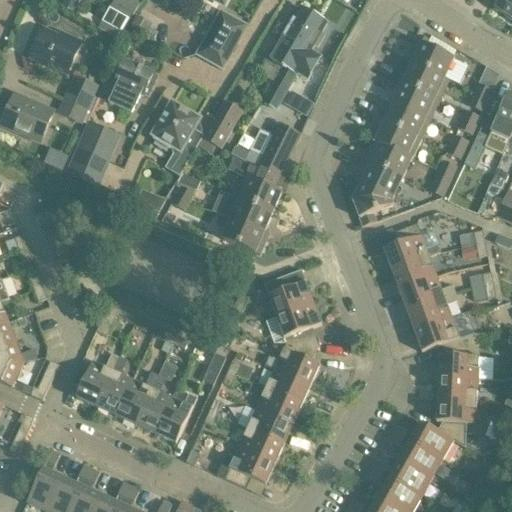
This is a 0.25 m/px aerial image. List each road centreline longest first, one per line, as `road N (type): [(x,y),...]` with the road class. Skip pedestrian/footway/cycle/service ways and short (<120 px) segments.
road 1 (residential): [(394,7),(314,170),(387,361),(383,382),(306,511)]
road 2 (residential): [(257,511),(204,489),(171,488),(66,440),(47,418)]
road 3 (residential): [(511,61),(420,3),(394,7)]
